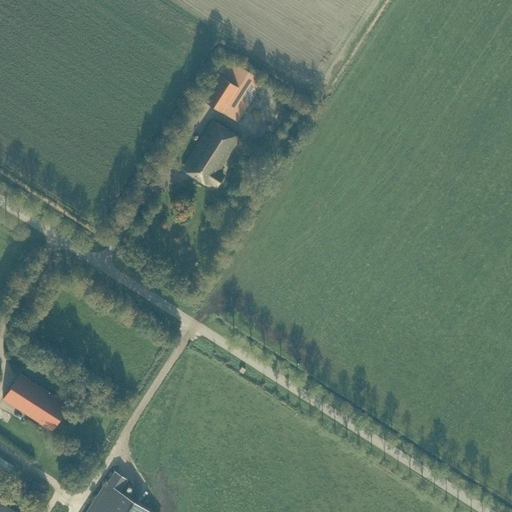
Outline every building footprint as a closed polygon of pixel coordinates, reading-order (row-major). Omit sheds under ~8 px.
[(201,98),(238,121),(264,81),(228,57),(201,98)] [(219,171),(240,137),(215,120),(183,168),(209,185),(211,183),(217,186),(224,175),(219,171)] [(245,164),(253,169),(261,158),(253,153),(245,164)] [(3,399),(52,431),(69,405),(20,373),(3,399)] [(14,465),(0,455),(0,475),(6,479),(14,465)] [(128,480),(115,472),(88,511),(149,511),(120,492),(128,480)] [(15,511),(0,501),(0,511),(15,511)]
